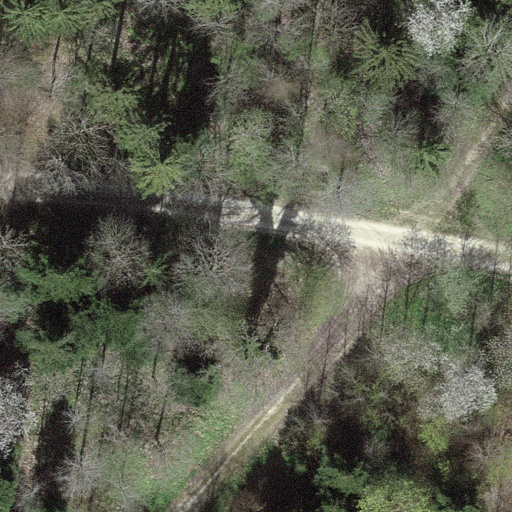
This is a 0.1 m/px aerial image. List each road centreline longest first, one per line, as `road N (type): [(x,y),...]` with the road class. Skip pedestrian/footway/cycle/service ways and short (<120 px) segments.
road 1 (track): [(213,511),(511,88)]
road 2 (track): [(0,179),(511,258)]
